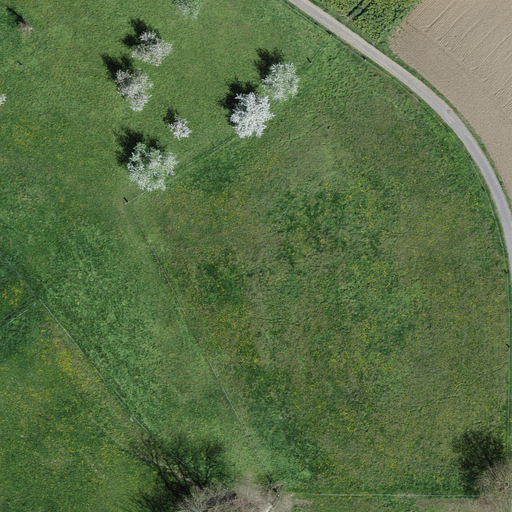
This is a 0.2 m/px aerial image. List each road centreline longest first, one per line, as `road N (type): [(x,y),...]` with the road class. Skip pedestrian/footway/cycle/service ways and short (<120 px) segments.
road 1 (track): [(426,94),(482,163),(511,250)]
road 2 (unclassified): [(426,94),(296,0)]
